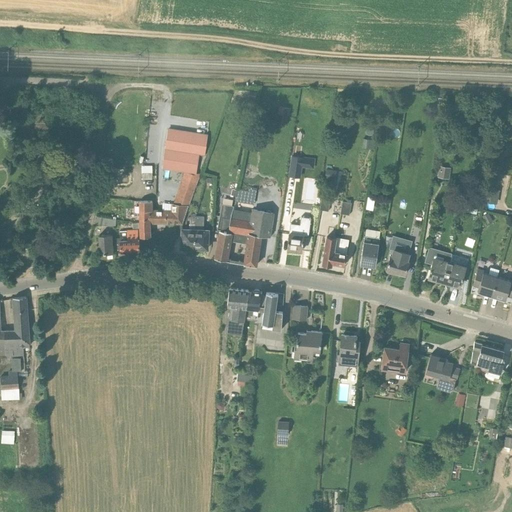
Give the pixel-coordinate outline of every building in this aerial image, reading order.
[(248,99),(256,101),(257,93),(249,91),(248,99)] [(288,115),(278,114),(276,124),(286,126),(288,115)] [(392,136),(400,137),(400,128),(393,128),(392,136)] [(186,172),(174,205),(188,205),(200,174),(196,173),(198,156),(204,157),(207,136),(168,129),(162,168),(186,172)] [(375,141),(362,139),(361,148),(374,150),(375,141)] [(291,156),(288,176),(300,178),(303,158),(291,156)] [(154,178),(153,165),(143,165),(143,178),(154,178)] [(325,178),(335,181),(338,170),(328,167),(325,178)] [(492,184),(498,185),(501,173),(495,172),(492,184)] [(497,204),(499,190),(486,188),(484,202),(497,204)] [(322,198),(320,210),(329,211),(331,199),(322,198)] [(343,202),(340,214),(349,216),(352,203),(343,202)] [(140,203),(140,237),(142,237),(142,239),(148,239),(148,237),(150,237),(150,223),(156,223),(157,211),(152,211),(151,203),(140,203)] [(217,229),(220,230),(215,258),(227,260),(231,233),(229,233),(229,230),(231,218),(233,211),(233,206),(222,204),(217,229)] [(171,211),(157,211),(156,223),(181,223),(188,205),(174,205),(171,205),(171,211)] [(249,236),(260,238),(261,236),(269,237),(273,213),(253,210),(252,214),(233,211),(231,218),(251,222),(249,233),(249,236)] [(96,216),(94,224),(116,228),(116,220),(96,216)] [(182,229),(181,247),(186,248),(186,250),(195,250),(195,218),(190,218),(189,229),(182,229)] [(203,251),(203,248),(208,248),(208,230),(201,230),(201,218),(195,218),(195,250),(203,251)] [(229,230),(240,232),(249,233),(251,222),(231,218),(229,230)] [(289,233),(287,249),(301,251),(303,229),(297,228),(297,234),(289,233)] [(127,230),(127,241),(120,241),(121,252),(139,251),(139,241),(138,241),(138,234),(138,230),(127,230)] [(112,235),(99,236),(99,245),(97,245),(97,254),(107,253),(106,252),(112,252),(112,253),(113,253),(112,235)] [(249,236),(244,264),(256,266),(260,238),(249,236)] [(364,236),(360,264),(375,266),(380,238),(364,236)] [(332,263),(336,239),(326,237),(322,264),(324,264),(325,266),(329,267),(330,265),(332,265),(332,263)] [(332,263),(344,265),(348,241),(336,239),(332,263)] [(450,259),(451,259),(452,253),(429,247),(425,261),(431,263),(429,269),(431,269),(428,277),(438,280),(438,279),(445,281),(450,259)] [(387,269),(394,271),(405,274),(409,261),(407,261),(409,254),(393,250),(392,256),(390,255),(387,269)] [(450,283),(460,286),(462,279),(463,280),(468,263),(451,259),(450,259),(445,281),(450,282),(450,283)] [(478,268),(471,292),(477,294),(478,291),(491,295),(497,276),(499,270),(490,268),(489,274),(485,273),(486,270),(478,268)] [(497,276),(491,295),(505,299),(504,302),(511,304),(511,299),(511,278),(509,277),(509,280),(497,276)] [(244,320),(247,290),(230,288),(229,288),(228,305),(230,305),(228,325),(230,325),(230,332),(242,333),(244,320)] [(254,291),(247,290),(244,320),(252,321),(254,308),(259,308),(259,309),(264,310),(261,327),(277,329),(280,330),(282,311),(276,311),(278,293),(260,291),(259,289),(255,289),(254,291)] [(5,330),(6,355),(24,355),(23,347),(30,346),(26,296),(13,298),(11,298),(11,300),(10,300),(11,307),(14,307),(15,330),(5,330)] [(294,305),(292,319),(306,320),(308,306),(294,305)] [(295,345),(294,359),(312,361),(313,351),(320,352),(322,332),(311,331),(311,334),(298,333),(297,345),(295,345)] [(356,336),(342,334),(339,362),(357,364),(359,341),(356,341),(356,336)] [(493,371),(500,373),(504,360),(501,359),(503,350),(474,342),(471,363),(476,364),(493,369),(493,371)] [(385,346),(381,369),(405,373),(407,354),(409,344),(401,343),(400,349),(385,346)] [(456,380),(459,369),(451,367),(452,364),(447,362),(447,359),(439,357),(438,359),(430,357),(423,380),(452,389),(455,380),(456,380)] [(24,362),(24,358),(12,358),(12,371),(22,371),(22,362),(24,362)] [(19,389),(18,372),(12,372),(11,370),(9,370),(9,374),(1,375),(1,389),(19,389)] [(238,372),(238,384),(251,384),(252,373),(238,372)] [(467,394),(463,417),(467,417),(468,413),(477,414),(480,396),(467,394)] [(244,414),(240,414),(239,423),(247,424),(248,419),(244,419),(244,414)] [(278,422),(278,434),(288,435),(289,422),(278,422)] [(402,437),(408,430),(401,425),(395,432),(402,437)] [(14,432),(2,431),(1,443),(14,444),(14,432)]
